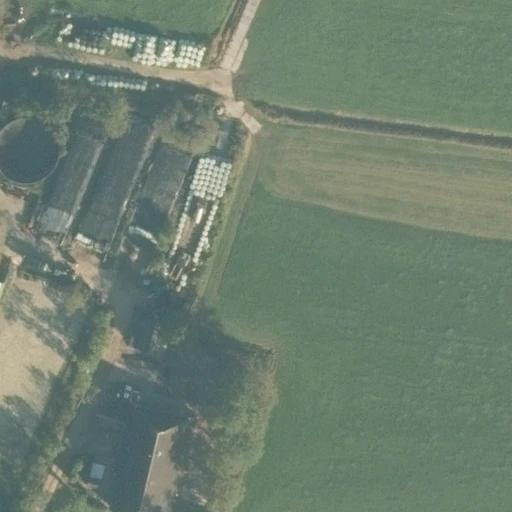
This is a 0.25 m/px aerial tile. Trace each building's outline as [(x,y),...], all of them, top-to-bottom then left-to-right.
[(19,179),(28,180),(36,179),(44,176),(51,171),(56,164),(59,156),(60,147),(59,139),(56,131),(51,124),(44,119),(36,116),(28,115),(19,116),(11,119),(5,124),(0,130),(0,164),(5,171),(11,176),(19,179)] [(175,218),(200,143),(166,132),(163,140),(119,126),(86,228),(101,234),(106,218),(130,226),(137,206),(175,218)] [(0,316),(13,277),(0,272),(0,316)] [(139,312),(133,343),(154,348),(154,347),(168,351),(175,322),(139,312)] [(131,400),(123,433),(111,482),(115,483),(110,506),(133,511),(168,511),(172,497),(176,498),(196,415),(131,400)] [(88,484),(100,486),(102,476),(105,462),(94,459),(88,484)]
